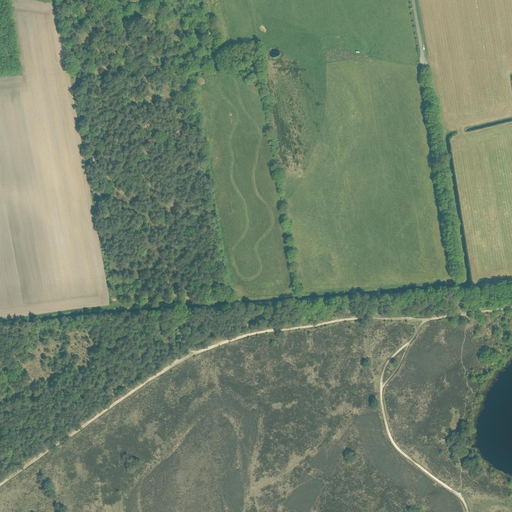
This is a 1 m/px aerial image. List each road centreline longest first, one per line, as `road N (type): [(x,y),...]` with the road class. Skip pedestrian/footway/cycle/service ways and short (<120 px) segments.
road 1 (track): [(192,354),(249,334),(345,319),(459,315)]
road 2 (track): [(423,320),(381,388),(386,426),(398,450),(460,496),(467,511)]
road 3 (track): [(0,484),(192,354)]
